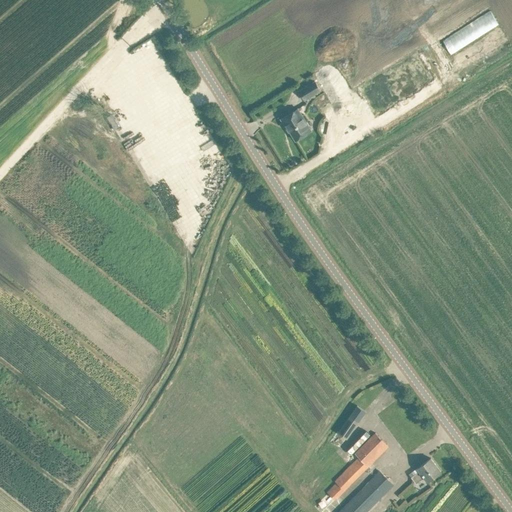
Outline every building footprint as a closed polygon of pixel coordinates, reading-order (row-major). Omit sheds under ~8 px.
[(511,0),(322,0),(311,7),(384,129),(416,109),(511,51),(511,0)] [(315,81),(299,91),(304,100),(321,90),(315,81)] [(287,126),(296,140),(311,131),(298,108),(281,119),(286,127),(287,126)] [(343,437),(350,444),(370,420),(362,414),(343,437)] [(359,457),(335,481),(337,483),(327,492),(335,499),(388,445),(375,432),(355,453),(359,457)] [(411,477),(416,484),(424,478),(427,482),(441,471),(431,458),(417,468),(419,471),(411,477)] [(338,511),(365,511),(393,484),(379,471),(338,511)]
